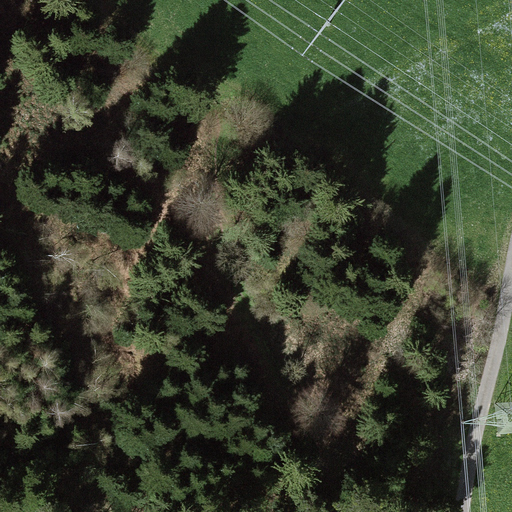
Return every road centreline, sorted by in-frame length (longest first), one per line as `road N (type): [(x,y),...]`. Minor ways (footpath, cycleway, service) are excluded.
road 1 (track): [(211,106),(214,218),(226,271),(338,479),(342,511)]
road 2 (unclassified): [(466,511),(511,273)]
